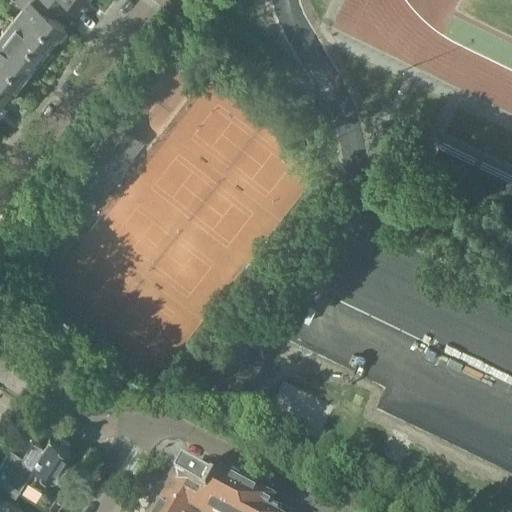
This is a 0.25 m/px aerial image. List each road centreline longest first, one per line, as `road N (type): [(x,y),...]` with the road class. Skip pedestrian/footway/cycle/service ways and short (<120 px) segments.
road 1 (residential): [(0,184),(146,0)]
road 2 (residential): [(338,511),(175,426),(154,425)]
road 3 (residential): [(154,425),(111,424),(0,356)]
